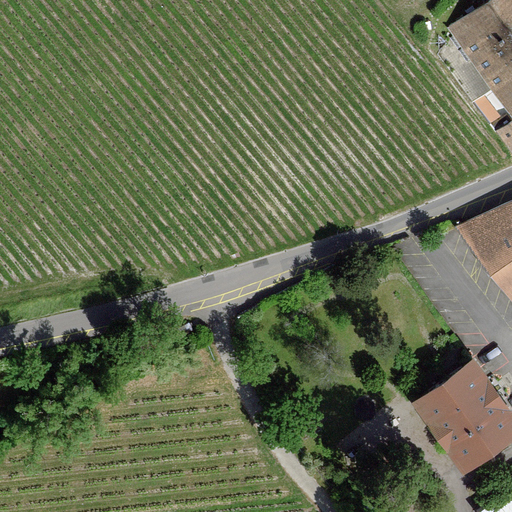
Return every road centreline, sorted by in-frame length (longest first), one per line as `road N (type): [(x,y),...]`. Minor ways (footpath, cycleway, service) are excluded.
road 1 (unclassified): [(511,175),(298,258),(0,338)]
road 2 (track): [(209,286),(228,353),(256,407),(332,511)]
